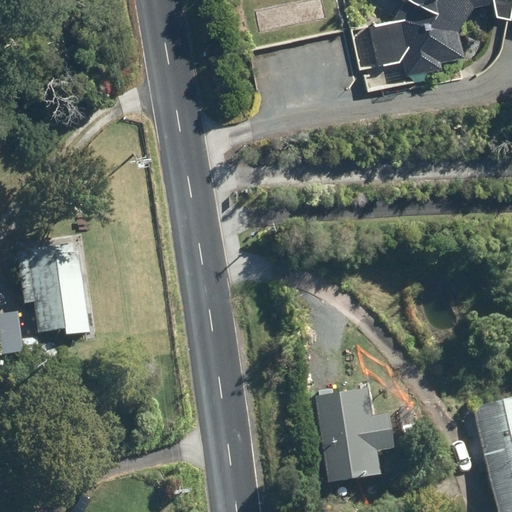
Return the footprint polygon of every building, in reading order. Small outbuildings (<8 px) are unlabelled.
[(504,0),(511,1),(511,0),(393,0),(385,16),(360,21),(369,61),(394,56),(398,71),(432,64),(431,56),(454,51),(448,26),(463,1),(468,0),(480,0),(482,8),(494,9),(494,0),(504,0)] [(78,243),(20,251),(28,305),(36,303),(40,334),(69,330),(70,338),(92,335),(78,243)] [(34,311),(0,316),(0,322),(5,355),(40,349),(34,311)] [(359,395),(309,400),(318,489),(356,485),(353,456),(379,454),(376,420),(362,422),(359,395)] [(511,511),(511,399),(465,409),(484,511),(511,511)]
